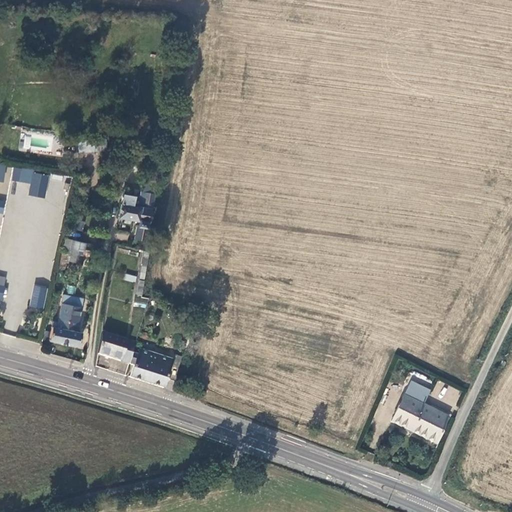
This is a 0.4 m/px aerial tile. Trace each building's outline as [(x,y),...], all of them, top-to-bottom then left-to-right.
[(100,93),(79,91),(78,111),(98,112),(100,93)] [(96,139),(97,147),(107,146),(107,140),(96,139)] [(112,190),(109,164),(101,165),(105,191),(112,190)] [(50,174),(35,171),(30,194),(45,197),(50,174)] [(146,184),(144,193),(156,195),(158,185),(146,184)] [(141,199),(135,198),(134,205),(140,206),(138,221),(140,222),(139,227),(137,227),(135,240),(148,243),(156,195),(144,193),(142,193),(141,199)] [(135,198),(122,196),(120,218),(126,219),(133,220),(138,221),(140,206),(134,205),(135,198)] [(109,206),(98,208),(100,215),(110,214),(109,206)] [(116,229),(114,238),(127,241),(129,232),(116,229)] [(70,262),(75,242),(67,240),(59,270),(67,272),(70,262)] [(94,246),(75,242),(70,262),(81,264),(83,256),(91,258),(94,246)] [(141,278),(146,279),(148,265),(142,264),(140,278),(141,278)] [(125,273),(124,279),(135,283),(137,276),(125,273)] [(34,284),(28,306),(42,309),(48,287),(34,284)] [(74,295),(76,287),(68,285),(66,292),(74,295)] [(64,296),(57,324),(78,328),(83,300),(64,296)] [(49,341),(78,348),(81,334),(77,332),(78,328),(57,324),(53,323),(53,329),(52,328),(49,341)] [(135,344),(102,332),(99,354),(129,364),(134,350),(135,344)] [(130,378),(165,389),(173,363),(134,350),(129,364),(128,366),(133,368),(130,378)] [(448,418),(405,397),(393,423),(436,444),(448,418)]
